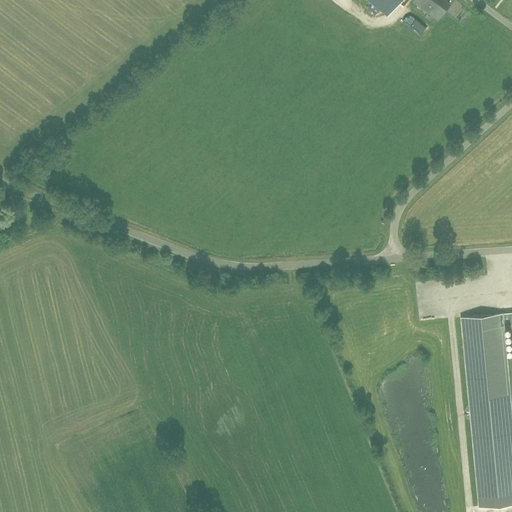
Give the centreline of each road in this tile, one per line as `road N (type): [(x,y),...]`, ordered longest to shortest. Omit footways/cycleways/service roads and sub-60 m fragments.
road 1 (unclassified): [(394,258),(223,264),(0,178)]
road 2 (unclassified): [(394,258),(403,204),(511,104)]
